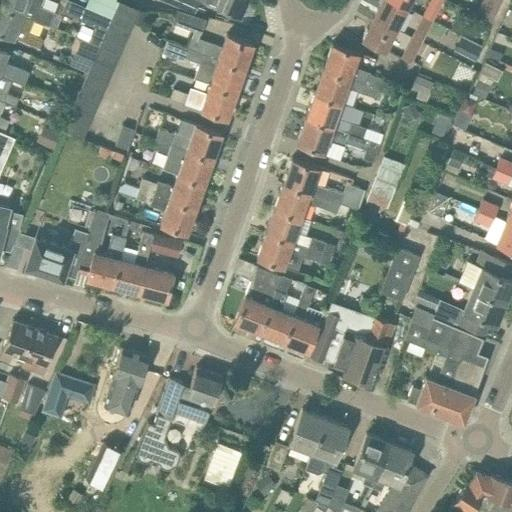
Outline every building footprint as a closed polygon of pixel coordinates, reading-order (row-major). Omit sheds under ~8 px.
[(0,0),(0,4),(34,19),(50,25),(55,13),(55,12),(40,6),(42,0),(0,0)] [(104,0),(99,12),(111,17),(113,12),(116,5),(105,0),(104,0)] [(113,12),(134,21),(139,9),(118,0),(116,5),(113,12)] [(207,0),(216,4),(216,5),(240,15),(240,13),(241,13),(245,4),(245,3),(246,0),(207,0)] [(379,5),(373,17),(396,29),(408,7),(394,0),(380,0),(378,5),(379,5)] [(431,0),(422,16),(432,22),(436,14),(443,0),(431,0)] [(483,0),(481,5),(491,10),(496,0),(483,0)] [(0,30),(39,46),(43,37),(29,32),(34,19),(0,4),(0,30)] [(105,30),(108,24),(111,17),(99,12),(93,9),(87,22),(105,30)] [(200,33),(201,33),(206,19),(187,13),(177,9),(173,23),(177,25),(194,31),(200,33)] [(129,32),(134,21),(113,12),(111,17),(108,24),(129,32)] [(422,42),(432,22),(422,16),(412,36),(422,42)] [(450,28),(461,34),(467,22),(456,16),(452,22),(450,28)] [(396,29),(373,17),(368,27),(367,26),(362,37),(362,38),(385,50),(396,29)] [(129,32),(108,24),(105,30),(103,35),(124,44),(129,32)] [(188,47),(245,67),(254,42),(226,33),(222,45),(199,37),(197,40),(191,38),(188,47)] [(119,56),(124,44),(103,35),(99,46),(98,47),(119,56)] [(422,42),(412,36),(401,57),(411,63),(422,42)] [(98,47),(99,46),(82,38),(71,64),(88,71),(88,70),(93,59),(98,47)] [(194,78),(209,83),(236,92),(245,67),(188,47),(188,48),(167,40),(162,52),(185,60),(186,58),(199,63),(194,78)] [(323,67),(380,88),(384,78),(370,73),(371,72),(354,66),(359,52),(332,42),(323,67)] [(0,73),(24,84),(30,71),(4,60),(8,49),(0,45),(0,73)] [(98,47),(93,59),(114,67),(119,56),(98,47)] [(502,52),(491,47),(487,55),(499,59),(502,52)] [(109,79),(114,67),(93,59),(88,70),(109,79)] [(511,64),(499,59),(497,65),(511,71),(511,64)] [(485,61),(480,72),(497,80),(503,69),(485,61)] [(315,92),(341,102),(347,87),(377,97),(380,88),(323,67),(315,92)] [(104,91),(109,79),(88,70),(88,71),(83,82),(104,91)] [(430,92),(434,82),(415,74),(410,86),(419,90),(416,97),(427,102),(431,92),(430,92)] [(472,93),(485,98),(491,84),(479,79),(472,93)] [(99,103),(104,91),(83,82),(78,94),(99,103)] [(209,83),(206,91),(191,86),(189,93),(173,88),(170,97),(227,117),(236,92),(209,83)] [(4,91),(0,99),(5,101),(15,105),(18,97),(4,91)] [(341,102),(315,92),(306,116),(333,126),(341,102)] [(94,114),(99,103),(78,94),(73,106),(94,114)] [(0,115),(0,112),(5,101),(0,99),(0,125),(5,128),(9,119),(0,115)] [(414,101),(402,107),(406,116),(417,110),(414,101)] [(89,126),(94,114),(73,106),(68,117),(89,126)] [(471,115),(458,110),(453,123),(466,128),(471,115)] [(451,117),(440,112),(432,130),(443,135),(451,117)] [(333,126),(306,116),(297,141),(324,151),(329,139),(344,144),(345,142),(365,149),(362,158),(373,162),(380,143),(362,137),(348,131),(333,126)] [(84,138),(89,126),(68,117),(63,129),(84,138)] [(156,137),(213,157),(222,132),(195,122),(182,118),(178,132),(175,131),(174,133),(160,128),(156,137)] [(351,122),(348,131),(362,137),(366,127),(351,122)] [(134,127),(123,124),(116,143),(127,147),(134,127)] [(60,134),(43,127),(36,142),(53,149),(60,134)] [(0,129),(0,171),(15,135),(0,129)] [(213,157),(156,137),(153,147),(182,158),(177,172),(205,182),(213,157)] [(97,153),(110,158),(113,149),(100,144),(97,153)] [(466,154),(453,148),(445,168),(457,174),(466,154)] [(400,174),(405,163),(384,154),(380,165),(400,174)] [(140,159),(132,156),(128,168),(136,171),(140,159)] [(283,182),(340,202),(358,208),(365,188),(347,182),(343,192),(313,181),(319,166),(292,156),(283,182)] [(511,161),(501,156),(497,166),(511,172),(511,161)] [(507,184),(511,173),(511,172),(497,166),(492,177),(507,184)] [(335,169),(327,179),(340,190),(348,180),(335,169)] [(205,182),(177,172),(173,184),(157,179),(156,182),(142,177),(139,186),(196,206),(205,182)] [(283,182),(274,206),(301,216),(307,201),(337,212),(337,210),(340,202),(283,182)] [(196,206),(139,186),(136,197),(150,202),(149,204),(164,209),(160,222),(187,232),(196,206)] [(366,199),(387,207),(391,196),(371,188),(366,199)] [(450,196),(436,190),(429,210),(442,215),(450,196)] [(483,198),(479,208),(495,215),(499,205),(483,198)] [(122,200),(116,199),(113,206),(119,208),(122,200)] [(10,204),(0,201),(0,245),(11,248),(20,228),(5,223),(10,204)] [(266,231),(293,241),(301,216),(274,206),(266,231)] [(125,236),(128,226),(130,219),(110,212),(110,211),(95,207),(88,232),(85,242),(101,246),(109,216),(124,221),(121,235),(112,233),(106,253),(94,249),(87,277),(112,284),(120,256),(121,256),(126,236),(125,236)] [(490,226),(495,215),(479,208),(474,219),(489,225),(490,226)] [(346,230),(355,234),(362,216),(353,213),(346,230)] [(511,223),(506,221),(497,242),(511,248),(511,223)] [(76,275),(85,242),(88,232),(76,228),(69,247),(36,235),(26,264),(63,277),(65,271),(76,275)] [(146,263),(150,248),(154,232),(144,229),(136,260),(121,256),(120,256),(112,284),(138,291),(146,263)] [(293,241),(266,231),(257,256),(297,270),(302,254),(329,264),(332,255),(307,246),(293,241)] [(182,239),(154,232),(150,248),(178,255),(182,239)] [(390,265),(396,249),(359,235),(353,251),(390,265)] [(311,236),(307,246),(332,255),(336,245),(311,236)] [(397,246),(396,249),(390,265),(380,291),(402,299),(419,254),(397,246)] [(473,287),(505,301),(511,284),(511,277),(509,276),(511,267),(511,262),(501,258),(483,250),(477,264),(467,260),(458,281),(473,287)] [(174,270),(146,263),(138,291),(166,298),(174,270)] [(234,320),(259,330),(281,273),(255,263),(250,278),(251,278),(234,320)] [(259,330),(283,339),(294,313),(281,308),(287,292),(286,292),(292,278),(281,273),(259,330)] [(305,283),(294,313),(283,339),(308,349),(318,323),(303,317),(315,287),(305,283)] [(433,315),(453,324),(454,320),(485,332),(490,320),(496,323),(505,301),(473,287),(464,308),(441,298),(439,301),(427,295),(422,306),(434,312),(433,315)] [(457,385),(474,392),(485,361),(471,355),(478,335),(453,324),(433,315),(434,312),(422,306),(416,304),(404,336),(437,350),(445,353),(459,358),(454,374),(460,377),(457,385)] [(355,376),(368,338),(376,316),(346,306),(343,315),(327,309),(316,339),(317,339),(318,337),(329,341),(324,354),(335,357),(332,363),(341,366),(340,370),(355,376)] [(368,338),(355,376),(374,383),(395,323),(376,316),(368,338)] [(35,326),(13,318),(0,355),(0,356),(11,360),(13,351),(25,355),(35,326)] [(58,334),(35,326),(25,355),(22,364),(34,368),(44,372),(51,352),(58,334)] [(148,354),(123,345),(103,403),(99,402),(97,408),(101,410),(115,415),(118,405),(119,405),(121,401),(131,404),(148,354)] [(445,353),(437,350),(433,359),(442,362),(437,378),(425,373),(420,387),(412,384),(407,399),(464,420),(474,392),(457,385),(460,377),(454,374),(459,358),(445,353)] [(149,422),(136,450),(139,459),(147,462),(151,460),(159,462),(161,467),(169,469),(178,465),(181,454),(178,448),(168,445),(165,438),(172,418),(175,410),(206,421),(222,374),(196,365),(190,383),(169,376),(168,380),(157,413),(158,413),(155,424),(149,422)] [(60,415),(67,394),(89,401),(94,383),(55,371),(42,410),(60,415)] [(9,399),(18,375),(9,372),(1,396),(9,399)] [(26,378),(18,375),(9,399),(18,402),(26,378)] [(34,413),(43,388),(28,383),(19,408),(21,408),(19,415),(32,420),(34,413)] [(313,450),(325,416),(302,407),(289,441),(312,450),(313,450)] [(326,471),(314,499),(320,501),(327,504),(341,468),(332,465),(348,425),(325,416),(313,450),(312,450),(305,467),(318,472),(323,470),(326,471)] [(35,435),(24,430),(16,446),(27,451),(35,435)] [(200,444),(203,435),(196,432),(193,442),(200,444)] [(372,485),(389,440),(366,432),(359,450),(354,466),(365,470),(361,481),(372,485)] [(104,440),(87,477),(106,486),(123,449),(104,440)] [(204,475),(228,485),(242,450),(218,440),(204,475)] [(289,445),(276,440),(267,465),(280,470),(289,445)] [(389,440),(372,485),(381,488),(385,478),(396,482),(377,511),(403,511),(427,474),(407,462),(412,449),(389,440)] [(0,459),(7,463),(13,449),(0,444),(0,459)] [(483,491),(489,473),(476,468),(468,480),(467,479),(449,507),(456,511),(469,511),(471,511),(472,511),(490,511),(497,496),(483,491)] [(511,479),(490,472),(489,473),(483,491),(497,496),(490,511),(510,511),(511,511),(511,509),(511,479)] [(267,473),(255,483),(265,494),(276,484),(267,473)] [(327,504),(320,501),(311,511),(340,511),(339,511),(327,504)] [(357,511),(359,509),(343,503),(339,511),(340,511),(357,511)]
